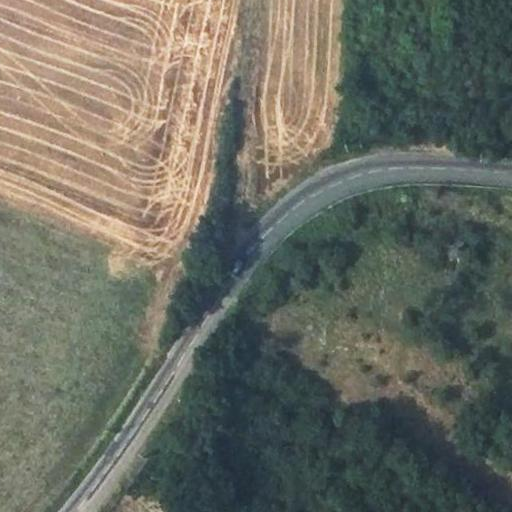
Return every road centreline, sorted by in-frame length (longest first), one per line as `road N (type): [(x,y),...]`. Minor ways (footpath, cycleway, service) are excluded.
road 1 (unclassified): [(511,184),(372,170),(290,201),(224,276),(79,511)]
road 2 (track): [(246,0),(234,264)]
